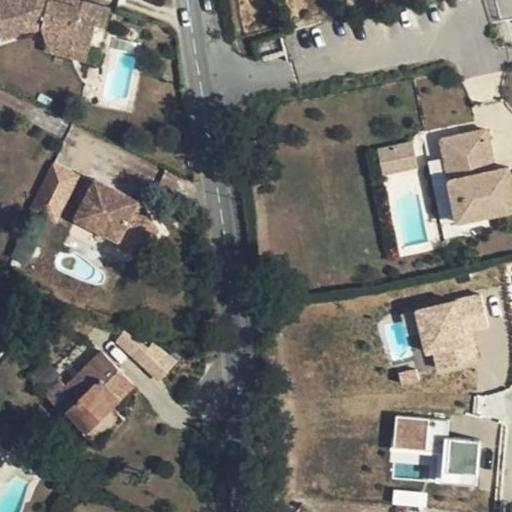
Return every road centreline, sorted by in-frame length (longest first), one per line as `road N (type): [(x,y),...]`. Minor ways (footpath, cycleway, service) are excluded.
road 1 (residential): [(188,0),(246,511)]
road 2 (unknown): [(511,92),(465,54),(204,98)]
